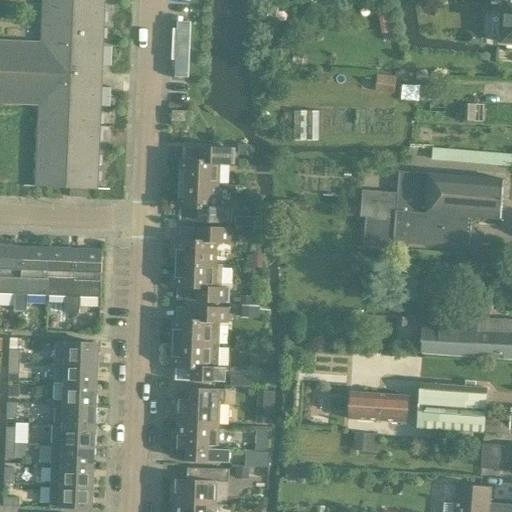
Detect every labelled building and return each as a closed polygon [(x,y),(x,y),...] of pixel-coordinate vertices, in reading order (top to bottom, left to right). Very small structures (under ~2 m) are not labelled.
[(0,0),(0,103),(39,105),(35,187),(70,188),(69,197),(79,198),(79,189),(97,190),(104,0),(0,0)] [(511,0),(494,0),(494,3),(503,3),(501,44),(511,44),(511,0)] [(270,5),(268,17),(274,18),(277,7),(270,5)] [(466,43),(478,45),(480,33),(468,31),(466,43)] [(172,111),(172,121),(185,122),(186,112),(172,111)] [(180,160),(179,184),(219,185),(219,163),(233,164),(234,149),(187,147),(187,161),(180,160)] [(511,154),(432,148),(431,160),(511,166),(511,154)] [(400,219),(360,216),(360,217),(364,218),(362,248),(403,251),(404,243),(468,248),(476,241),(477,234),(470,227),(471,217),(501,219),(504,179),(428,173),(428,174),(405,172),(400,219)] [(362,190),(360,216),(400,219),(405,172),(398,172),(396,193),(362,190)] [(218,207),(219,185),(179,184),(178,207),(185,207),(184,220),(231,222),(232,208),(218,207)] [(177,240),(176,264),(222,265),(215,264),(216,243),(230,243),(231,229),(184,227),(183,240),(177,240)] [(0,246),(0,293),(15,294),(14,303),(27,303),(27,295),(21,295),(23,248),(0,246)] [(21,295),(27,295),(47,296),(49,249),(23,248),(21,295)] [(49,249),(47,296),(67,297),(67,305),(80,305),(80,297),(74,297),(76,250),(49,249)] [(74,297),(80,297),(101,298),(103,251),(76,250),(74,297)] [(221,288),(222,265),(176,264),(175,287),(182,287),(181,300),(228,302),(229,288),(221,288)] [(27,312),(27,303),(14,303),(14,311),(27,312)] [(79,314),(80,305),(67,305),(67,313),(79,314)] [(477,305),(476,320),(475,332),(511,333),(511,320),(488,319),(488,305),(477,305)] [(173,320),(173,343),(219,345),(220,323),(227,323),(228,309),(181,307),(180,320),(173,320)] [(422,354),(511,359),(511,333),(475,332),(476,320),(457,319),(424,317),(422,354)] [(55,342),(54,368),(56,368),(57,359),(65,359),(65,364),(98,365),(99,353),(98,353),(99,344),(55,342)] [(218,367),(219,345),(173,343),(172,367),(178,367),(178,380),(225,382),(225,368),(218,367)] [(9,349),(9,361),(20,362),(20,350),(9,349)] [(54,368),(54,383),(97,385),(97,376),(98,376),(98,365),(65,364),(65,359),(57,359),(56,368),(54,368)] [(9,361),(9,373),(19,374),(20,362),(9,361)] [(54,383),(53,400),(64,400),(63,405),(97,406),(97,394),(97,385),(54,383)] [(178,399),(177,424),(219,426),(220,402),(225,402),(225,389),(187,388),(186,400),(178,399)] [(349,419),(407,423),(409,396),(351,392),(349,419)] [(46,399),(46,409),(55,409),(54,424),(53,424),(53,425),(95,426),(96,417),(97,417),(97,406),(63,405),(64,400),(53,400),(46,399)] [(7,403),(7,418),(16,419),(17,403),(7,403)] [(218,449),(219,426),(177,424),(176,449),(188,449),(188,461),(229,463),(230,450),(218,449)] [(53,425),(52,449),(53,449),(54,441),(62,441),(62,445),(95,447),(96,435),(95,435),(95,426),(53,425)] [(6,427),(6,443),(15,443),(15,428),(6,427)] [(354,433),(353,443),(378,445),(378,435),(354,433)] [(52,449),(51,465),(94,467),(94,458),(95,458),(95,447),(62,445),(62,441),(54,441),(53,449),(52,449)] [(6,443),(5,459),(14,459),(15,443),(6,443)] [(482,466),(497,467),(499,445),(484,444),(482,466)] [(245,452),(245,466),(268,467),(269,467),(269,453),(269,452),(245,452)] [(51,465),(50,490),(52,490),(52,481),(60,481),(60,486),(94,487),(94,476),(93,476),(94,467),(51,465)] [(5,468),(4,483),(14,484),(14,468),(5,468)] [(175,479),(174,504),(216,505),(217,482),(229,482),(229,469),(187,468),(187,480),(175,479)] [(49,507),(59,507),(92,508),(93,499),(94,487),(60,486),(60,481),(52,481),(52,490),(50,490),(49,507)] [(443,503),(442,511),(511,511),(511,505),(490,504),(491,489),(456,486),(455,504),(443,503)] [(3,507),(19,508),(19,498),(4,498),(3,507)]
